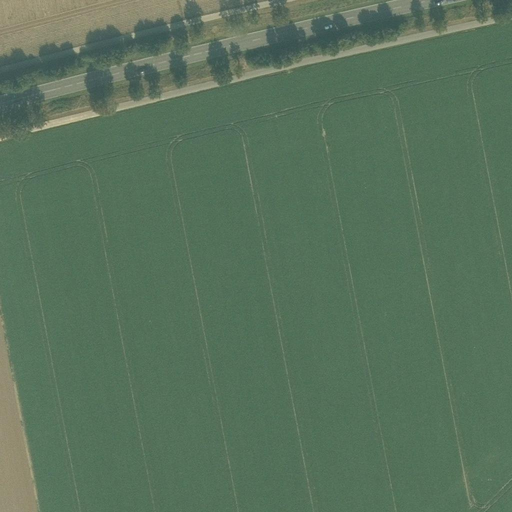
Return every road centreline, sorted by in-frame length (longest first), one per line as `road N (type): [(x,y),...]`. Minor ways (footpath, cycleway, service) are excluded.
road 1 (unclassified): [(511,15),(0,136)]
road 2 (primary): [(0,104),(435,0)]
road 3 (track): [(285,0),(0,70)]
